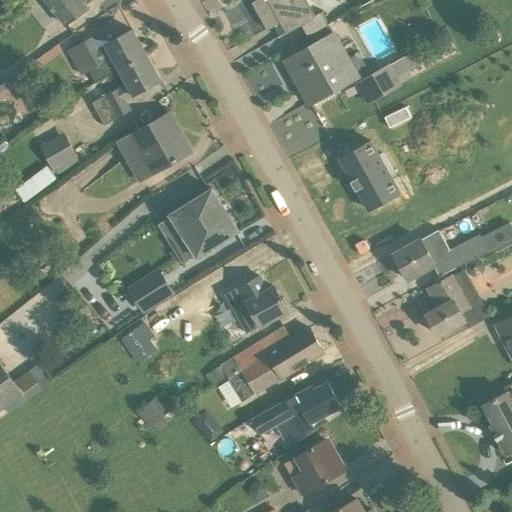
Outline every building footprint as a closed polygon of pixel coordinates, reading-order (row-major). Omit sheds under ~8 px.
[(45,0),(66,26),(89,9),(81,0),(45,0)] [(256,0),(252,3),(267,29),(273,26),(279,38),(318,18),(307,0),(256,0)] [(97,82),(119,70),(147,55),(133,29),(105,44),(105,45),(98,49),(92,37),(69,50),(81,74),(90,69),(97,82)] [(310,104),(359,77),(334,33),(285,61),(286,62),(289,60),(304,87),(301,89),(310,104)] [(161,80),(147,55),(119,70),(126,84),(92,102),(104,125),(131,110),(125,99),(133,95),(133,96),(161,80)] [(389,64),(356,82),(368,103),(402,84),(397,75),(414,66),(408,55),(390,65),(389,64)] [(192,152),(170,113),(118,142),(140,181),(192,152)] [(372,132),(339,149),(355,174),(350,177),(362,202),(368,199),(381,224),(413,205),(397,178),(402,176),(390,156),(386,159),(372,132)] [(64,134),(41,147),(55,170),(77,157),(64,134)] [(239,230),(212,188),(170,215),(197,257),(239,230)] [(468,240),(450,250),(439,229),(422,239),(421,238),(393,254),(408,280),(449,257),(456,268),(477,256),(468,240)] [(38,286),(49,275),(36,264),(26,274),(38,286)] [(468,328),(479,322),(489,317),(463,270),(430,288),(441,307),(427,314),(439,335),(464,321),(468,328)] [(144,311),(173,292),(159,271),(130,289),(144,311)] [(225,294),(234,310),(246,303),(259,327),(288,311),(286,307),(288,306),(283,298),(281,299),(274,287),(267,291),(259,276),(225,294)] [(511,316),(496,324),(511,355),(511,316)] [(121,339),(131,353),(149,340),(155,336),(145,323),(121,339)] [(310,328),(301,333),(292,338),(221,383),(233,404),(254,392),(324,352),(310,328)] [(215,386),(221,383),(292,338),(286,329),(208,374),(215,386)] [(0,410),(24,393),(0,361),(0,410)] [(297,396),(288,401),(253,420),(260,432),(303,409),(311,423),(341,407),(328,383),(313,391),(311,387),(296,395),(297,396)] [(511,399),(508,391),(485,404),(487,409),(482,412),(506,454),(511,450),(511,399)] [(158,396),(138,414),(152,428),(154,427),(160,432),(170,422),(165,417),(171,410),(158,396)] [(197,401),(185,409),(191,418),(203,410),(197,401)] [(285,463),(303,494),(333,477),(331,474),(345,466),(337,452),(334,453),(326,440),(285,463)] [(373,511),(372,509),(367,511),(364,511),(357,499),(334,511),(373,511)]
